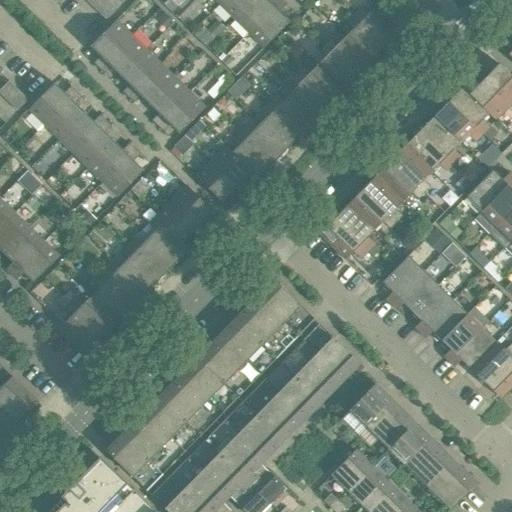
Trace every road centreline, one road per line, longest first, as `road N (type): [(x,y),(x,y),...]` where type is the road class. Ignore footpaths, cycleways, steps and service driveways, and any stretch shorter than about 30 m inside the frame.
road 1 (residential): [(494,444),(269,223)]
road 2 (tertiary): [(269,223),(454,38)]
road 3 (tertiary): [(93,404),(269,223)]
road 4 (tertiary): [(0,499),(93,404)]
road 5 (residential): [(93,404),(0,318)]
